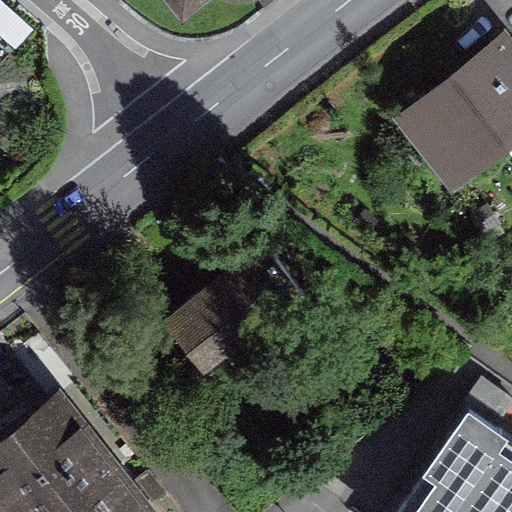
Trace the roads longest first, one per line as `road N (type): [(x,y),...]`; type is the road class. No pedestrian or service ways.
road 1 (secondary): [(0,275),(176,138)]
road 2 (secondary): [(176,138),(351,0)]
road 3 (residential): [(47,0),(176,138)]
